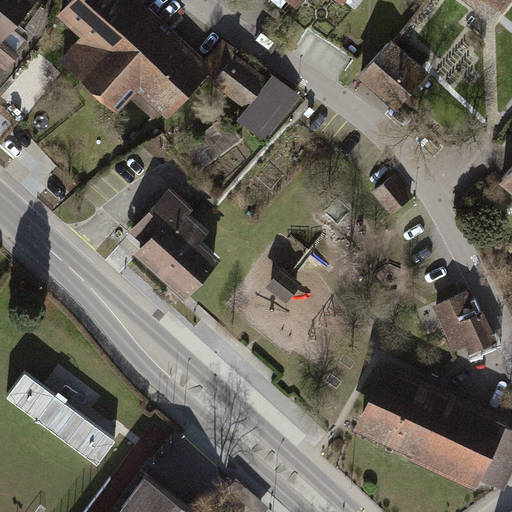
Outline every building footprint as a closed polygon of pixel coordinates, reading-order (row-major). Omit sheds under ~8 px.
[(0,0),(0,41),(27,9),(16,0),(0,0)] [(79,35),(57,58),(116,114),(130,100),(152,122),(206,65),(136,0),(70,0),(57,14),(79,35)] [(426,70),(393,37),(358,71),(390,104),(426,70)] [(511,164),(498,182),(511,192),(511,164)] [(394,175),(376,190),(391,210),(410,195),(394,175)] [(167,184),(127,231),(139,241),(131,252),(181,294),(216,253),(200,240),(208,231),(187,213),(193,206),(167,184)] [(286,275),(270,295),(290,312),(306,292),(286,275)] [(475,316),(464,292),(433,306),(453,349),(467,343),(471,352),(496,341),(483,312),(475,316)] [(511,456),(511,419),(382,361),(354,424),(498,488),(511,456)] [(98,476),(123,442),(29,372),(4,406),(98,476)] [(205,511),(146,469),(113,511),(205,511)]
